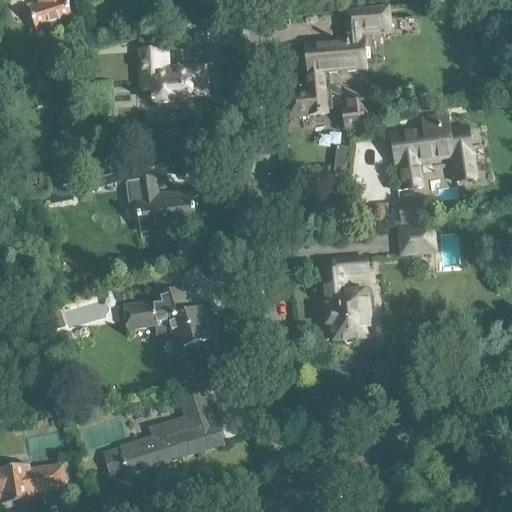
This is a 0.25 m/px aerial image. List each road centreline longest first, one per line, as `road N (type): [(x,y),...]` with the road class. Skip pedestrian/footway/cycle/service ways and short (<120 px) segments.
road 1 (residential): [(294,505),(283,479),(250,0)]
road 2 (residential): [(294,505),(391,451),(467,420),(511,414)]
